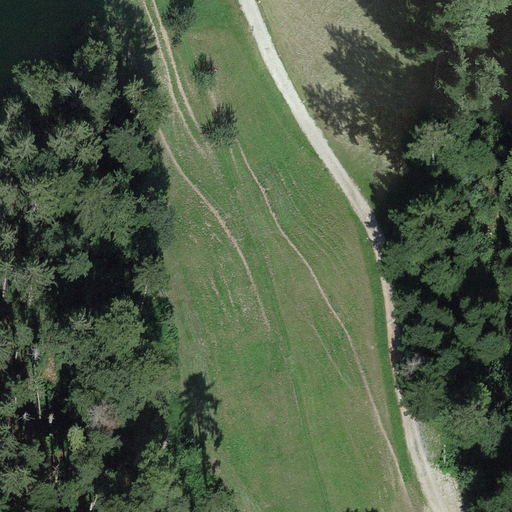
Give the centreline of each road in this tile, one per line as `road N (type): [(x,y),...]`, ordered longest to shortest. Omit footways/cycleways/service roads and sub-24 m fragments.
road 1 (track): [(20,511),(0,349)]
road 2 (track): [(147,0),(198,150)]
